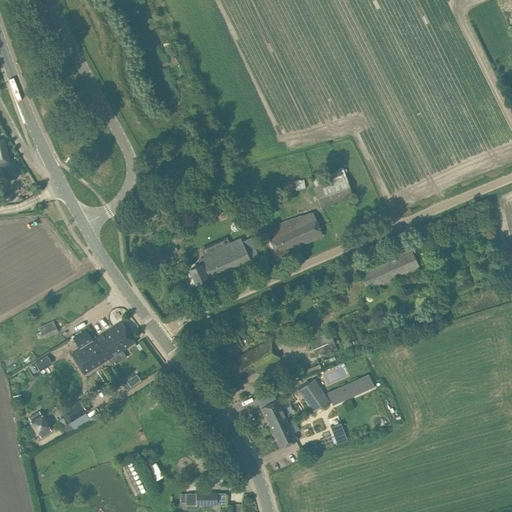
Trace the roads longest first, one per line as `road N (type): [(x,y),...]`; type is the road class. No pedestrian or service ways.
road 1 (unclassified): [(158,335),(267,279),(511,176)]
road 2 (unclassified): [(80,219),(109,210),(129,189),(132,165),(51,0)]
road 3 (tertiary): [(268,511),(253,466),(158,335)]
road 4 (tertiary): [(158,335),(80,219)]
road 5 (tertiary): [(46,155),(0,40)]
